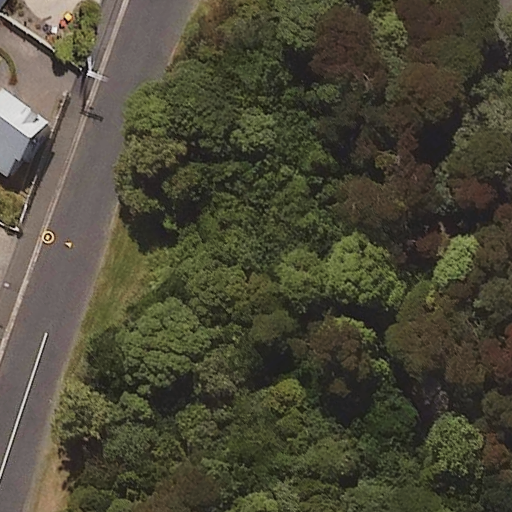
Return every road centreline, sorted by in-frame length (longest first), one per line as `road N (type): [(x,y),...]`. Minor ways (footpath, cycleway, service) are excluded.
road 1 (residential): [(497,0),(464,221),(403,511)]
road 2 (residential): [(0,478),(173,0)]
